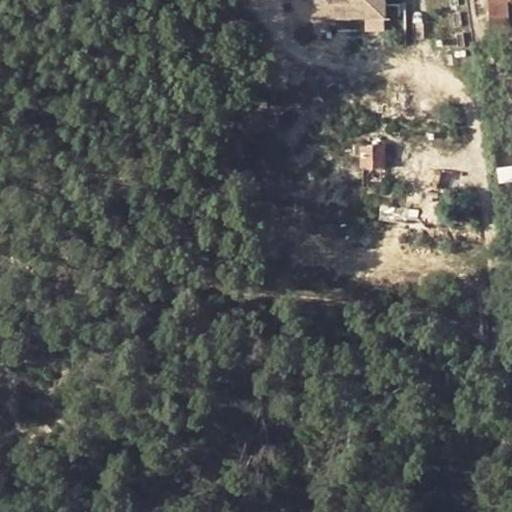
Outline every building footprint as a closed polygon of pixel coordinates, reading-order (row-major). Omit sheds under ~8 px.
[(381,16),(380,0),(308,0),(309,16),(381,16)] [(511,0),(486,0),(488,23),(508,22),(511,22),(511,0)] [(508,22),(488,23),(488,31),(509,31),(508,22)] [(352,151),(360,152),(360,142),(352,142),(352,151)] [(360,142),(360,152),(361,162),(381,162),(381,143),(360,142)]
